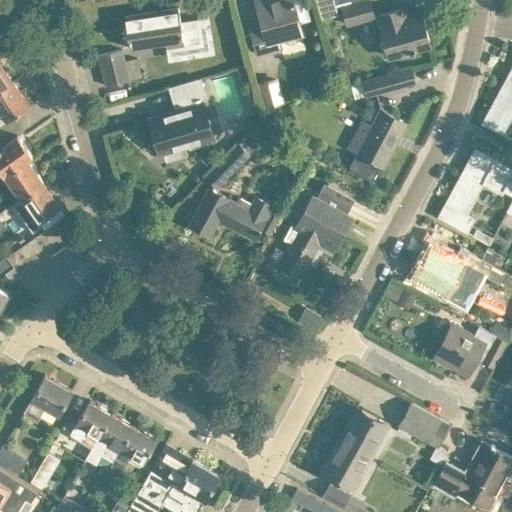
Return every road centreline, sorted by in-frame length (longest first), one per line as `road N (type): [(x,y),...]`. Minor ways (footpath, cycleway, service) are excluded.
road 1 (unclassified): [(337,337),(441,144),(477,21)]
road 2 (unclassified): [(38,328),(269,465)]
road 3 (unclassified): [(115,248),(45,0)]
road 4 (unclassified): [(322,366),(115,248)]
road 5 (unclassified): [(470,409),(337,337)]
